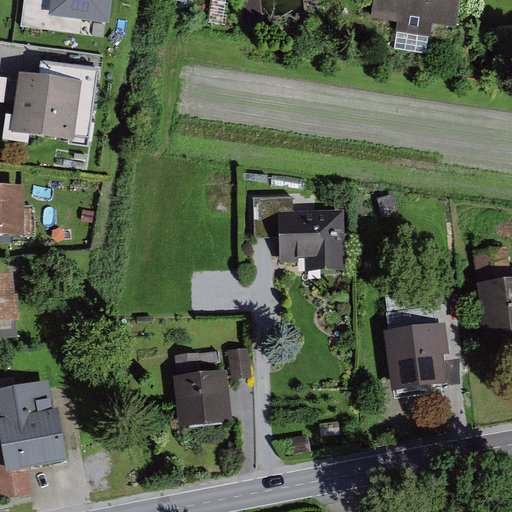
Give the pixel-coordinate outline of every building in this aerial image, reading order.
[(117,27),(120,0),(59,0),(57,18),(117,27)] [(379,0),(374,24),(433,36),(435,23),(459,27),(464,0),(379,0)] [(39,77),(24,75),(15,136),(79,145),(81,130),(96,132),(106,68),(42,59),(39,77)] [(0,101),(7,103),(11,79),(0,76),(0,101)] [(30,189),(0,188),(0,238),(40,239),(40,210),(29,210),(30,189)] [(259,242),(284,241),(283,261),(303,261),(303,271),(346,272),(347,214),(302,213),(301,198),(257,199),(259,242)] [(511,252),(511,250),(480,254),(485,287),(479,288),(486,343),(511,339),(511,252)] [(14,278),(0,279),(0,325),(17,325),(14,278)] [(444,328),(390,335),(398,393),(451,386),(444,328)] [(235,381),(255,377),(252,360),(232,364),(235,381)] [(232,374),(179,380),(185,433),(238,427),(232,374)] [(51,389),(0,394),(0,458),(1,468),(59,462),(51,389)]
